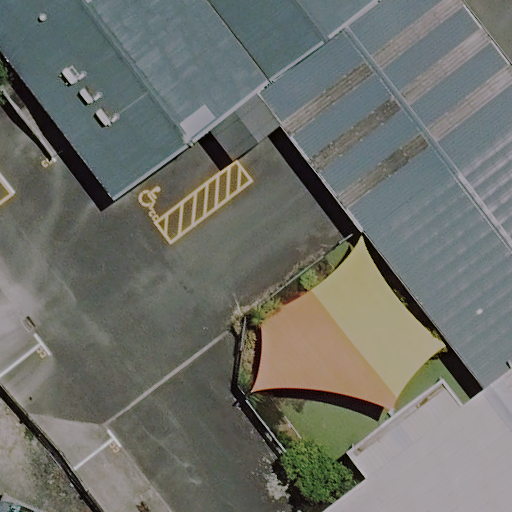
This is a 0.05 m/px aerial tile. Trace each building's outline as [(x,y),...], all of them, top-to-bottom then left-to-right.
[(225,0),(0,0),(0,73),(100,204),(277,68),(225,0)] [(225,0),(277,68),(282,73),(377,0),(225,0)] [(511,40),(480,0),(377,0),(282,73),(265,86),(347,191),(511,67),(511,40)] [(511,349),(511,67),(347,191),(486,369),(511,349)] [(511,511),(511,349),(486,369),(303,509),(305,511),(511,511)]
